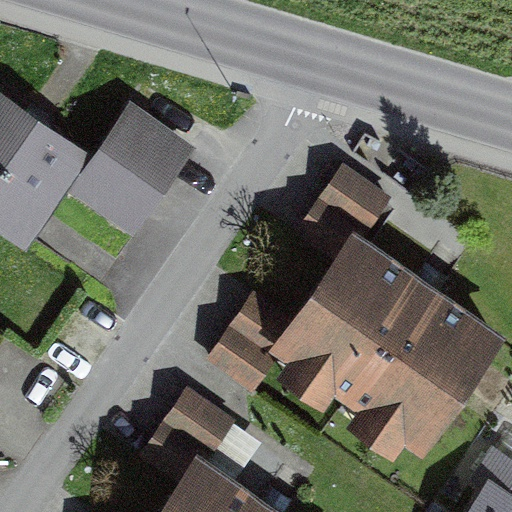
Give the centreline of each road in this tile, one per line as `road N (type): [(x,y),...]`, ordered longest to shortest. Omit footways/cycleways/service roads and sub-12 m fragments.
road 1 (residential): [(306,55),(0,509)]
road 2 (secondary): [(306,55),(511,118)]
road 3 (secondary): [(112,0),(306,55)]
